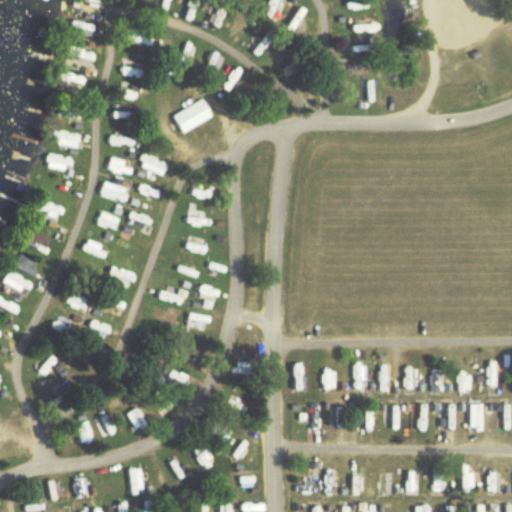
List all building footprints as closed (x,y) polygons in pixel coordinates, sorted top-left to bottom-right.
[(88,15),(96,1),(93,0),(74,0),(71,5),(88,15)] [(346,17),(346,29),(363,29),(363,17),(346,17)] [(286,30),(295,38),(305,27),(296,19),(286,30)] [(365,53),(364,46),(344,47),(344,54),(365,53)] [(61,57),(86,65),(89,55),(64,47),(61,57)] [(190,69),(198,54),(182,47),(175,62),(190,69)] [(214,74),(223,58),(212,52),(203,68),(214,74)] [(367,64),(344,64),(344,75),(367,75),(367,64)] [(136,70),(116,69),(115,76),(135,77),(136,70)] [(73,82),(74,77),(57,73),(55,78),(73,82)] [(208,117),(198,99),(167,115),(177,133),(208,117)] [(124,117),(124,108),(105,108),(105,117),(124,117)] [(74,135),(50,130),(47,144),(71,149),(74,135)] [(128,145),(128,137),(104,137),(104,145),(128,145)] [(163,163),(140,155),(136,168),(159,175),(163,163)] [(60,171),(61,158),(43,156),(41,169),(60,171)] [(116,201),(118,188),(99,184),(96,197),(116,201)] [(33,213),(53,221),(58,210),(38,201),(33,213)] [(198,217),(184,216),(183,226),(197,227),(198,217)] [(21,246),(39,253),(44,240),(27,232),(21,246)] [(30,264),(8,254),(3,266),(25,276),(30,264)] [(0,275),(0,281),(21,290),(24,283),(1,273),(0,275)] [(144,319),(167,327),(170,321),(146,313),(144,319)] [(82,330),(100,338),(104,328),(86,320),(82,330)] [(196,345),(174,340),(172,347),(195,352),(196,345)] [(52,363),(44,355),(31,367),(39,375),(52,363)] [(227,373),(244,374),(245,364),(228,362),(227,373)] [(363,364),(351,364),(351,389),(363,389),(363,364)] [(388,393),(388,366),(376,366),(376,393),(388,393)] [(176,373),(158,367),(155,375),(173,381),(176,373)] [(290,367),(290,392),(300,392),(300,367),(290,367)] [(320,388),(332,388),(332,371),(320,371),(320,388)] [(425,432),(425,406),(415,406),(415,432),(425,432)] [(130,433),(142,428),(134,407),(122,412),(130,433)] [(77,444),(87,440),(81,422),(70,426),(77,444)] [(137,469),(124,469),(124,496),(137,496),(137,469)] [(460,491),(473,491),(473,471),(460,471),(460,491)] [(79,479),(70,480),(72,495),(81,493),(79,479)]
